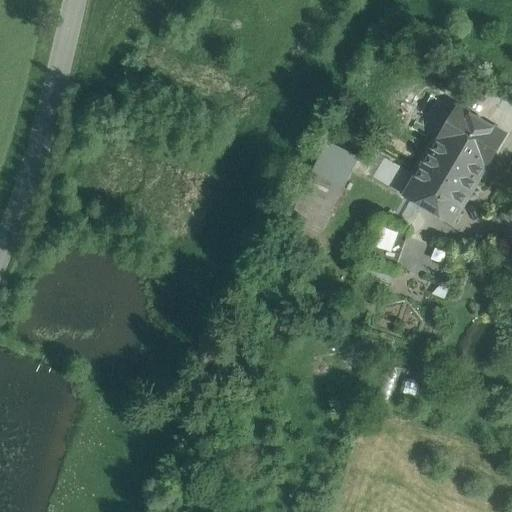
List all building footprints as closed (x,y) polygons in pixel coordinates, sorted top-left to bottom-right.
[(511,98),(506,95),(500,105),(511,112),(511,98)] [(505,135),(458,108),(439,139),(486,166),(505,135)] [(486,166),(439,139),(406,195),(440,216),(454,220),(486,166)] [(328,143),(298,205),(330,215),(358,158),(328,143)] [(330,215),(298,205),(288,227),(318,241),(330,215)] [(410,232),(379,221),(365,259),(397,270),(410,232)]
